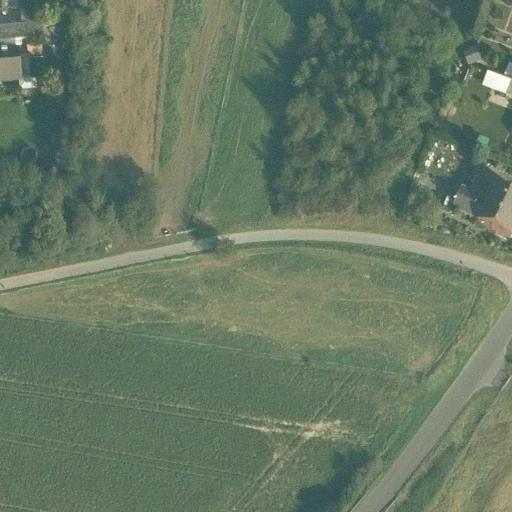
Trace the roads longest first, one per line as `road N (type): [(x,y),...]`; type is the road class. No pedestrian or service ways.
road 1 (track): [(511,276),(408,250),(263,235),(0,284)]
road 2 (unclassified): [(367,511),(511,310)]
